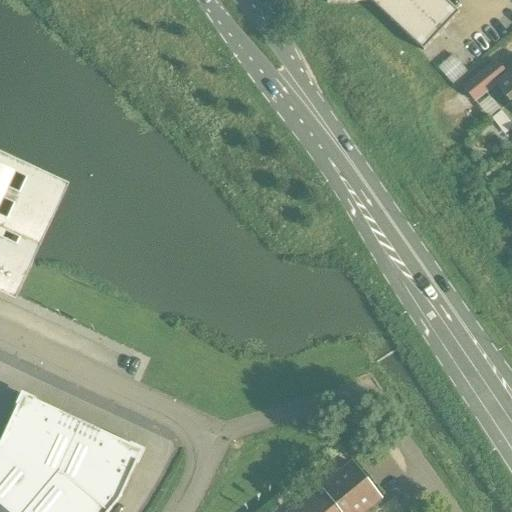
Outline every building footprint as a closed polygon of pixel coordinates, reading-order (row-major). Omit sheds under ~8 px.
[(326,0),(326,4),(370,3),(423,52),(446,28),(459,14),(444,0),(326,0)] [(438,69),(453,86),(468,73),(453,56),(438,69)] [(500,111),(511,101),(511,71),(507,75),(499,66),(475,85),(483,95),(485,94),(500,111)] [(511,101),(500,111),(511,126),(511,101)] [(69,187),(0,154),(0,295),(15,302),(69,187)] [(0,445),(0,506),(6,511),(110,511),(119,502),(120,501),(137,463),(136,462),(132,460),(129,452),(131,448),(131,447),(33,401),(33,402),(31,406),(23,410),(19,408),(19,407),(18,407),(0,445)] [(365,511),(381,500),(352,464),(290,511),(365,511)]
